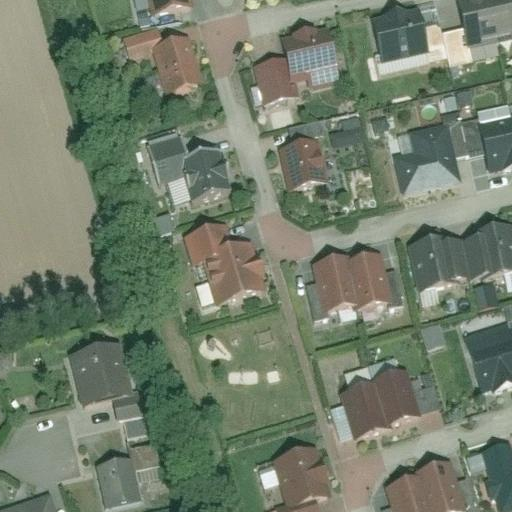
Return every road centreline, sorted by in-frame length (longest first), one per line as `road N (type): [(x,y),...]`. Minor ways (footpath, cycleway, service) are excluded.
road 1 (residential): [(366,0),(245,27),(222,42),(219,77),(277,237),(314,244),(511,200)]
road 2 (residential): [(357,511),(356,474),(381,456),(503,414)]
